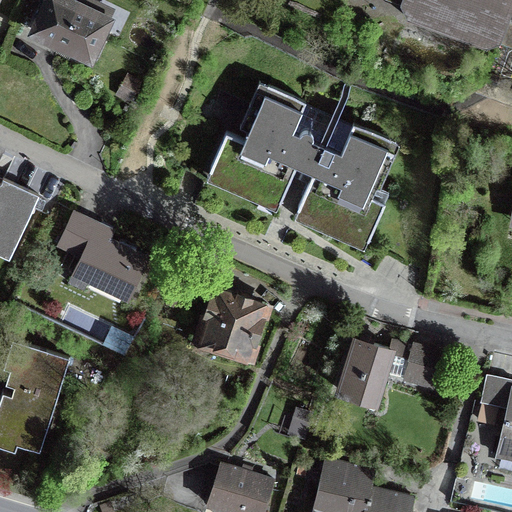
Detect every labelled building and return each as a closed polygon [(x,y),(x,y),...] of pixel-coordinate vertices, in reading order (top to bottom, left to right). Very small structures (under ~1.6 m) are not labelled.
[(118,20),(74,0),(50,0),(33,38),(97,66),(118,20)] [(511,0),(383,0),(383,1),(402,7),(412,24),(487,52),(504,44),(511,46),(511,0)] [(301,170),(308,173),(321,145),(295,134),(308,105),(260,84),(237,136),(228,132),(205,182),(280,216),(301,170)] [(345,157),(321,145),(308,173),(317,177),(297,223),(368,255),(392,202),(382,197),(404,149),(358,128),(345,157)] [(39,197),(0,178),(0,250),(12,255),(39,197)] [(116,231),(75,212),(59,247),(81,257),(72,276),(129,302),(149,258),(111,240),(116,231)] [(221,290),(200,345),(252,365),(273,310),(221,290)] [(72,357),(14,338),(4,369),(11,371),(5,388),(14,391),(11,398),(3,396),(0,404),(0,451),(16,456),(18,449),(39,456),(72,357)] [(393,351),(351,338),(333,399),(378,412),(388,377),(434,390),(445,352),(397,338),(393,351)] [(491,425),(501,377),(487,374),(480,404),(481,404),(478,422),(491,425)] [(511,379),(501,377),(491,425),(495,426),(498,408),(506,410),(511,386),(511,379)] [(511,386),(506,410),(496,459),(501,460),(500,465),(511,467),(511,386)] [(314,412),(295,406),(292,417),(277,413),(272,430),(274,431),(271,440),(288,444),(290,435),(306,440),(314,412)] [(376,469),(324,458),(312,511),(411,511),(415,496),(373,486),(376,469)] [(241,468),(219,462),(204,511),(265,511),(276,479),(253,472),(254,467),(243,464),(241,468)] [(101,511),(114,511),(111,501),(99,505),(101,511)]
